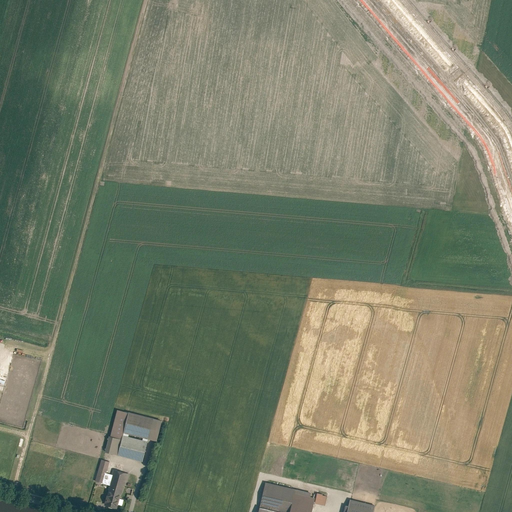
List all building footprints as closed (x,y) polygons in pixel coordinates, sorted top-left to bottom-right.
[(130,412),(119,409),(113,434),(123,437),(130,412)] [(164,419),(131,411),(126,432),(159,440),(164,419)] [(149,440),(125,434),(120,454),(144,460),(149,440)] [(111,435),(107,451),(119,454),(123,438),(111,435)] [(110,461),(103,459),(98,481),(105,483),(108,472),(110,461)] [(122,497),(128,472),(115,469),(114,473),(111,484),(106,504),(119,507),(121,497),(122,497)] [(111,484),(114,473),(108,472),(105,483),(111,484)] [(268,482),(262,506),(286,511),(292,511),(298,489),(268,482)] [(298,489),(292,511),(313,511),(318,494),(298,489)] [(317,501),(326,504),(328,495),(319,492),(317,501)] [(375,511),(377,505),(352,499),(351,505),(348,511),(375,511)]
